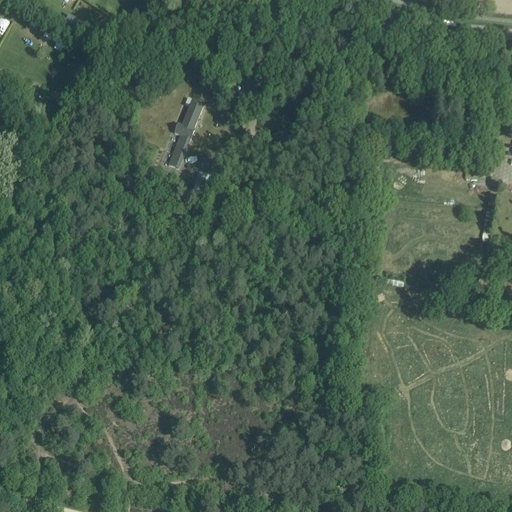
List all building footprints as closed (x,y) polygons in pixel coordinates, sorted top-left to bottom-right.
[(70,17),(61,31),(86,47),(95,32),(70,17)] [(50,97),(59,101),(62,93),(53,89),(50,97)] [(194,131),(204,107),(192,101),(181,125),(178,123),(174,134),(180,137),(168,166),(179,171),(195,131),(194,131)] [(99,105),(98,102),(86,104),(88,115),(100,113),(108,112),(107,103),(99,105)] [(290,123),(289,132),(289,133),(301,135),(303,125),(290,123)] [(283,160),(283,147),(263,146),(262,159),(283,160)] [(193,194),(207,199),(214,178),(208,175),(208,176),(199,173),(193,194)] [(178,186),(175,197),(184,200),(188,189),(178,186)] [(486,245),(492,246),(493,241),(488,241),(495,194),(490,194),(482,245),(483,245),(483,243),(486,244),(486,245)] [(374,264),(368,267),(377,280),(382,277),(374,264)] [(490,288),(500,278),(505,273),(500,267),(496,271),(490,277),(491,278),(485,283),(482,279),(478,282),(483,287),(486,284),(490,288)] [(404,286),(406,277),(387,274),(385,286),(404,289),(416,291),(416,287),(404,286)]
